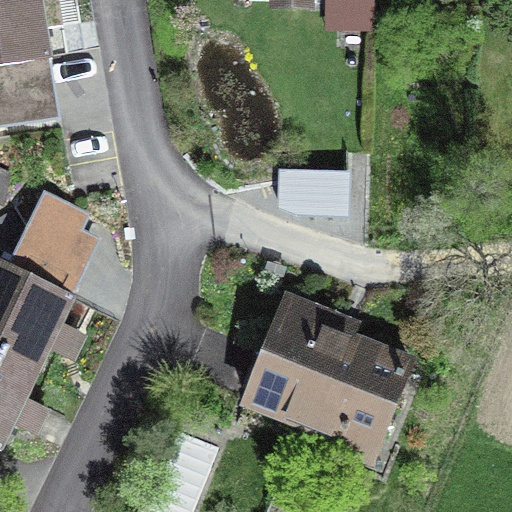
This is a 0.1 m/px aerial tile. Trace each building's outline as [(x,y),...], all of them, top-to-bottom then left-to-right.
[(0,0),(0,64),(50,56),(41,0),(0,0)] [(280,222),(353,224),(355,176),(281,174),(280,222)] [(0,358),(36,376),(74,299),(0,263),(0,358)] [(247,394),(379,448),(412,366),(323,330),(328,317),(285,300),(247,394)] [(0,449),(0,450),(36,376),(0,358),(0,449)]
